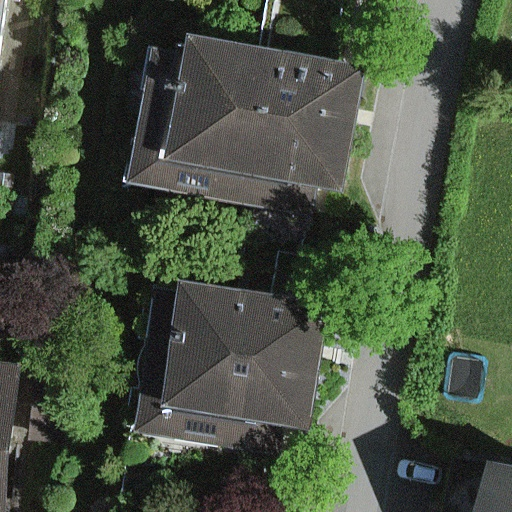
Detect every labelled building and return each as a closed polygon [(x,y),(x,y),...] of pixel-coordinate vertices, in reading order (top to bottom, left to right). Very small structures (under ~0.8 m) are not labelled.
[(0,0),(0,125),(3,126),(20,0),(0,0)] [(163,27),(134,174),(329,212),(358,66),(163,27)] [(320,302),(169,275),(143,420),(294,447),(320,302)] [(0,511),(41,511),(56,368),(0,362),(0,511)] [(511,511),(511,478),(472,472),(465,511),(511,511)]
